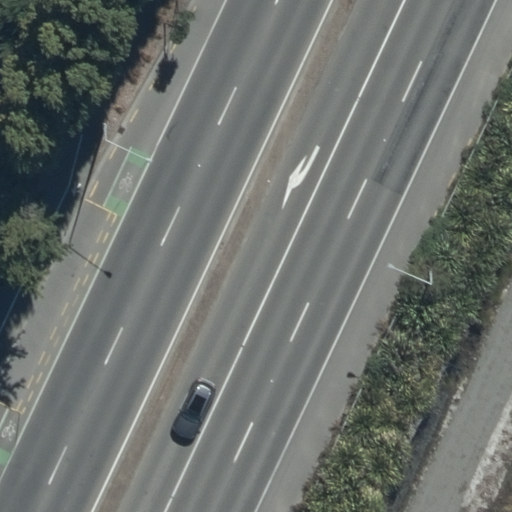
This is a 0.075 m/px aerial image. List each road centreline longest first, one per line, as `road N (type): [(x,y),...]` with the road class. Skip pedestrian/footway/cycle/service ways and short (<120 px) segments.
road 1 (secondary): [(29,511),(277,0)]
road 2 (secondary): [(458,0),(217,511)]
